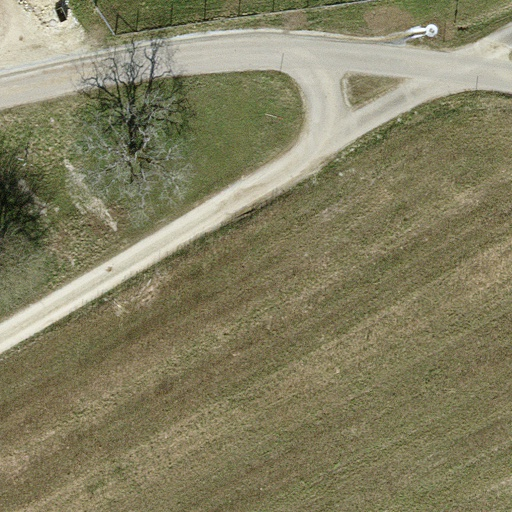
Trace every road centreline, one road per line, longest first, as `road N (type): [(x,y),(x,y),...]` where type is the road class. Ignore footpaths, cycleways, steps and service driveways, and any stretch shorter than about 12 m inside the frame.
road 1 (track): [(0,338),(511,44)]
road 2 (unclassified): [(511,76),(242,52),(0,92)]
